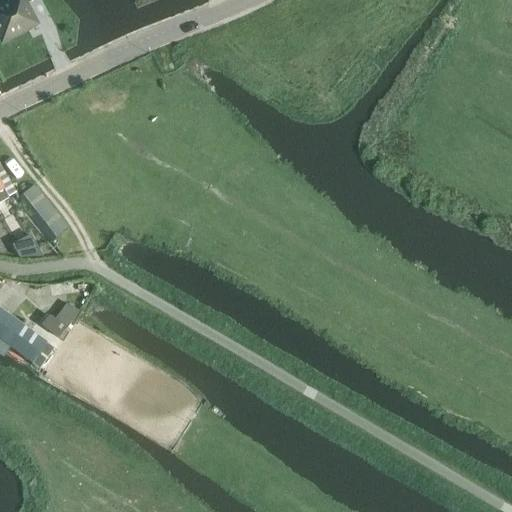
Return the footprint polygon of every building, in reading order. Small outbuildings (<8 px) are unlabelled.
[(9,0),(0,5),(0,37),(2,41),(36,24),(26,4),(33,0),(9,0)] [(67,229),(33,185),(17,198),(52,241),(67,229)] [(10,246),(18,260),(42,258),(29,235),(10,246)] [(67,303),(55,319),(66,328),(78,312),(67,303)] [(0,339),(10,346),(40,368),(55,347),(31,330),(31,331),(0,308),(0,339)] [(48,314),(41,324),(58,337),(66,328),(55,319),(48,314)] [(0,341),(0,354),(2,356),(9,348),(0,341)]
